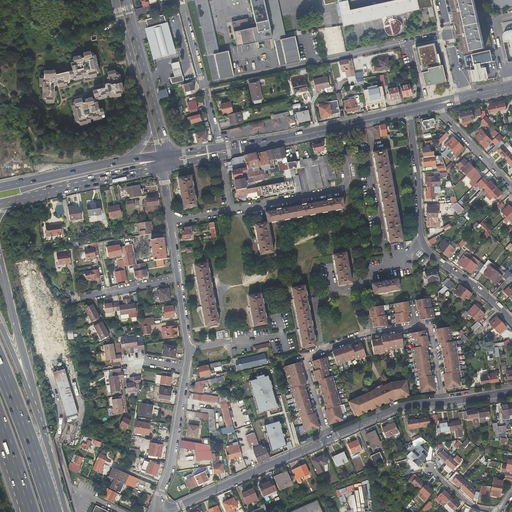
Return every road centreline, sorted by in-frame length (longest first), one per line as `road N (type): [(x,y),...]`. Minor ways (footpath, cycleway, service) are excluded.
road 1 (residential): [(441,402),(429,331),(416,326),(353,339),(308,358),(327,438)]
road 2 (residential): [(511,320),(421,243),(409,110)]
road 3 (unknown): [(123,511),(69,486),(40,342)]
road 4 (residential): [(166,511),(327,438)]
road 5 (residential): [(231,210),(341,187),(337,127)]
road 6 (secondary): [(168,154),(125,0)]
road 7 (motorway): [(55,511),(0,362)]
road 8 (primary): [(9,202),(163,167)]
road 9 (residential): [(182,0),(219,148)]
road 10 (residential): [(156,511),(186,368)]
road 11 (motorway): [(28,390),(0,264)]
road 12 (primary): [(125,159),(0,187)]
road 13 (motorway): [(66,511),(28,390)]
road 14 (secondary): [(115,0),(148,119)]
road 15 (residential): [(327,438),(399,406),(441,402)]
